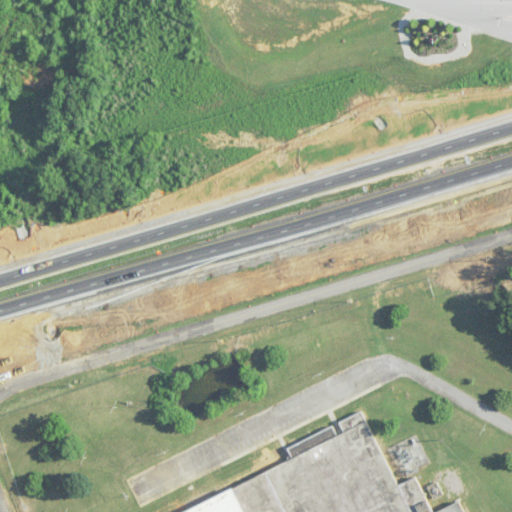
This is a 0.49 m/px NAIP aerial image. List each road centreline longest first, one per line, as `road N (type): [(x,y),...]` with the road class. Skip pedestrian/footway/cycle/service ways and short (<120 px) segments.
road 1 (tertiary): [(0,496),(5,394),(20,385),(511,237)]
road 2 (motorway): [(511,123),(0,277)]
road 3 (motorway): [(0,310),(511,157)]
